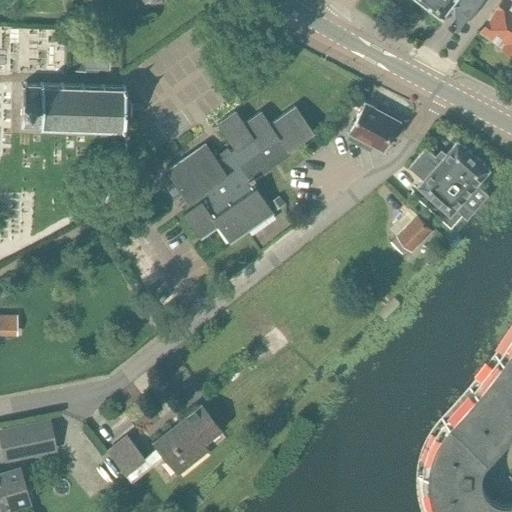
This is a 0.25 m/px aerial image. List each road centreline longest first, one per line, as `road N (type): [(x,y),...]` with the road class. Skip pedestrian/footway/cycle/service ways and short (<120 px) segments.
road 1 (residential): [(0,407),(90,389),(129,371),(392,162),(441,91)]
road 2 (tertiary): [(441,91),(327,29)]
